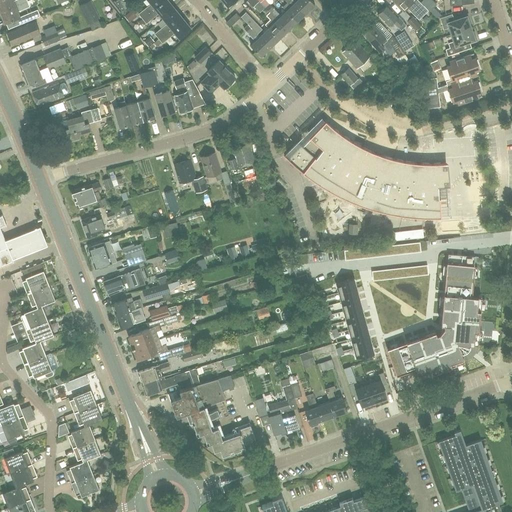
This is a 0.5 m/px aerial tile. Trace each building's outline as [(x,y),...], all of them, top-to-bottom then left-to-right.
[(27,2),(26,0),(15,0),(14,1),(13,0),(0,0),(0,10),(0,12),(3,10),(4,12),(7,11),(7,10),(27,2)] [(116,0),(114,2),(122,12),(131,4),(132,4),(128,0),(126,0),(125,1),(123,1),(122,0),(116,0)] [(142,19),(165,0),(148,0),(151,3),(138,14),(142,19)] [(164,18),(175,9),(168,0),(165,0),(142,19),(146,23),(159,13),(164,18)] [(297,22),(306,13),(296,2),(293,0),(284,0),(287,3),(283,7),(287,11),(297,22)] [(293,0),(296,2),(306,13),(315,4),(311,0),(293,0)] [(422,4),(421,3),(417,0),(412,0),(413,0),(412,0),(393,0),(404,10),(407,7),(413,13),(422,4)] [(423,0),(421,3),(422,4),(429,12),(434,7),(436,5),(431,0),(423,0)] [(99,19),(90,1),(86,3),(80,5),(86,18),(89,24),(99,19)] [(18,11),(29,7),(27,2),(7,10),(7,11),(4,12),(3,10),(0,12),(5,24),(21,18),(18,11)] [(266,7),(270,11),(288,30),(297,22),(287,11),(282,16),(269,3),(266,7)] [(378,14),(389,26),(393,22),(401,31),(406,25),(387,5),(378,14)] [(434,7),(429,12),(435,18),(442,15),(434,7)] [(158,39),(183,19),(175,9),(164,18),(167,23),(154,34),(158,39)] [(25,22),(40,16),(38,10),(22,16),(25,22)] [(265,24),(269,28),(279,39),(288,30),(270,11),(266,15),(270,20),(265,24)] [(232,16),(237,21),(240,18),(236,13),(232,16)] [(452,34),(471,28),(470,24),(472,23),(470,16),(468,17),(467,16),(455,20),(453,14),(440,18),(444,29),(450,27),(452,34)] [(416,31),(421,25),(412,16),(406,21),(416,31)] [(183,19),(158,39),(162,43),(175,33),(180,38),(191,29),(183,19)] [(254,21),(249,25),(253,30),(257,26),(258,25),(254,21)] [(31,35),(39,31),(35,22),(27,26),(27,25),(8,33),(13,45),(32,37),(31,35)] [(382,45),(387,41),(394,49),(400,58),(405,55),(399,45),(395,39),(392,35),(386,40),(385,39),(386,39),(374,25),(373,25),(371,24),(367,28),(367,30),(364,33),(380,52),(384,48),(382,45)] [(45,47),(60,40),(56,30),(54,25),(43,29),(45,34),(41,36),(45,47)] [(260,37),(253,30),(249,25),(248,25),(244,29),(249,33),(249,34),(256,41),(251,46),(261,56),(270,47),(260,37)] [(269,28),(260,37),(270,47),(279,39),(269,28)] [(471,28),(452,34),(454,41),(449,43),(450,48),(446,49),(448,56),(461,51),(459,45),(475,39),(475,38),(477,37),(474,31),(473,32),(471,28)] [(404,51),(413,45),(404,31),(395,36),(404,51)] [(154,36),(147,39),(150,44),(156,41),(154,36)] [(357,68),(371,57),(356,40),(343,52),(357,68)] [(100,44),(106,57),(111,55),(105,42),(100,44)] [(37,85),(52,79),(106,57),(100,44),(71,56),(68,47),(62,50),(61,48),(46,55),(22,65),(30,83),(35,81),(37,85)] [(200,62),(211,52),(206,46),(195,57),(200,62)] [(131,71),(140,68),(134,53),(125,56),(131,71)] [(449,89),(453,102),(457,101),(458,105),(482,97),(478,86),(476,80),(474,81),(473,77),(478,75),(477,71),(479,70),(477,64),(473,53),(450,61),(451,65),(447,66),(452,79),(446,81),(447,84),(438,87),(437,78),(435,78),(426,79),(423,80),(422,80),(424,94),(425,102),(425,109),(426,109),(441,107),(439,93),(449,89)] [(434,71),(441,69),(437,60),(430,63),(434,71)] [(233,82),(232,80),(235,78),(219,61),(208,71),(210,74),(201,82),(211,92),(220,84),(224,88),(227,86),(228,87),(233,82)] [(68,83),(88,75),(85,68),(65,76),(68,83)] [(351,85),(359,78),(350,68),(342,74),(351,85)] [(159,83),(155,69),(146,72),(150,86),(159,83)] [(143,88),(150,86),(146,72),(139,74),(143,88)] [(401,82),(418,79),(416,72),(395,74),(401,82)] [(184,82),(183,78),(174,81),(177,89),(178,88),(180,93),(175,95),(180,112),(182,112),(183,112),(187,111),(187,110),(193,108),(193,107),(205,103),(200,95),(192,79),(184,82)] [(272,101),(282,112),(290,104),(286,100),(291,96),(294,99),(304,91),(294,81),(272,101)] [(33,93),(39,107),(64,97),(63,94),(68,92),(68,90),(66,83),(64,82),(59,84),(58,82),(49,86),(33,93)] [(104,86),(108,101),(114,99),(110,85),(104,86)] [(106,96),(103,87),(89,91),(91,100),(106,96)] [(162,115),(175,111),(169,90),(156,94),(162,115)] [(76,109),(89,105),(85,94),(73,98),(76,109)] [(138,101),(144,120),(155,117),(150,98),(138,101)] [(126,105),(125,100),(120,102),(118,104),(119,107),(115,108),(120,127),(132,124),(126,105)] [(132,124),(144,120),(138,101),(126,105),(132,124)] [(91,130),(89,123),(102,119),(98,107),(81,112),(83,116),(67,120),(67,121),(60,123),(62,130),(65,129),(69,141),(81,137),(80,134),(91,130)] [(364,147),(360,145),(355,142),(352,141),(348,138),(344,136),(338,131),(334,128),(330,124),(326,120),(310,137),(311,138),(303,146),(299,142),(286,155),(285,155),(285,156),(295,166),(310,178),(314,182),(315,181),(318,183),(321,185),(326,188),(329,190),(339,195),(343,200),(343,198),(359,204),(359,206),(365,206),(374,209),(379,212),(380,210),(389,213),(389,215),(395,214),(411,216),(412,218),(418,216),(427,217),(432,219),(433,217),(441,217),(440,197),(439,198),(438,186),(447,186),(445,164),(445,163),(440,163),(434,163),(428,163),(422,163),(418,163),(412,162),(405,161),(402,160),(395,159),(393,158),(387,157),(379,154),(374,152),(371,151),(367,149),(364,147)] [(231,170),(255,162),(249,143),(233,148),(236,158),(228,160),(231,170)] [(223,178),(215,153),(202,157),(208,176),(215,174),(217,180),(222,179),(223,178)] [(197,178),(191,159),(175,164),(180,183),(192,179),(196,193),(208,189),(203,176),(197,178)] [(241,195),(261,188),(257,175),(237,181),(241,195)] [(106,189),(113,186),(110,177),(102,180),(106,189)] [(228,177),(223,178),(222,179),(230,201),(236,200),(228,177)] [(78,208),(98,201),(94,191),(102,189),(99,182),(92,185),(91,184),(72,190),(78,208)] [(173,190),(164,193),(170,211),(179,209),(173,190)] [(101,199),(98,200),(100,207),(107,205),(104,198),(101,199)] [(117,221),(134,215),(130,205),(114,211),(106,213),(108,220),(116,217),(117,221)] [(106,230),(100,214),(92,217),(91,216),(82,219),(88,237),(97,234),(97,233),(106,230)] [(4,220),(2,216),(0,216),(0,266),(13,261),(0,228),(0,227),(6,225),(4,220)] [(165,238),(179,234),(176,222),(162,226),(165,238)] [(41,224),(6,238),(14,257),(49,244),(41,224)] [(423,236),(422,229),(391,233),(392,239),(390,240),(425,236),(423,236)] [(156,236),(143,240),(148,257),(161,254),(159,249),(166,247),(164,241),(158,242),(156,236)] [(110,255),(105,242),(89,248),(96,268),(117,261),(114,254),(110,255)] [(146,260),(142,246),(142,247),(141,244),(134,246),(134,244),(123,248),(124,252),(128,266),(146,260)] [(175,251),(174,249),(171,250),(172,252),(165,255),(167,264),(180,260),(177,251),(175,251)] [(390,349),(387,350),(397,375),(416,368),(420,378),(465,361),(464,360),(463,355),(467,354),(471,350),(471,344),(477,344),(478,344),(482,297),(472,296),(475,267),(476,256),(448,254),(447,262),(448,262),(448,265),(447,265),(446,266),(448,266),(447,275),(446,275),(446,276),(447,276),(446,286),(445,286),(444,296),(443,307),(441,324),(444,324),(444,327),(440,333),(437,334),(436,331),(419,337),(410,340),(407,342),(400,344),(390,348),(390,349)] [(27,294),(49,285),(40,263),(22,270),(27,282),(23,284),(27,294)] [(134,289),(143,285),(140,279),(143,278),(140,269),(105,282),(109,294),(125,288),(126,291),(134,289)] [(339,292),(357,288),(354,278),(336,283),(339,292)] [(181,284),(183,290),(191,287),(188,281),(181,284)] [(172,298),(167,283),(159,285),(142,290),(145,300),(162,295),(164,300),(172,298)] [(37,307),(42,305),(55,300),(49,285),(27,294),(31,304),(35,302),(37,307)] [(357,288),(339,292),(341,302),(359,297),(357,288)] [(211,292),(204,297),(208,303),(215,299),(211,292)] [(117,316),(132,310),(137,308),(133,297),(131,297),(113,304),(117,316)] [(362,306),(359,297),(341,302),(344,311),(362,306)] [(25,329),(48,320),(42,305),(37,307),(24,312),(26,317),(21,319),(25,329)] [(153,320),(170,315),(178,312),(176,306),(168,309),(167,306),(150,311),(153,320)] [(364,315),(362,306),(344,311),(346,320),(364,315)] [(132,310),(117,316),(121,327),(145,319),(144,314),(134,318),(132,310)] [(58,322),(70,317),(68,312),(55,317),(58,322)] [(166,324),(179,320),(177,313),(163,317),(166,324)] [(364,315),(346,320),(349,330),(367,325),(364,315)] [(36,342),(40,340),(54,335),(48,320),(25,329),(29,339),(34,337),(36,342)] [(134,347),(158,338),(156,331),(159,330),(158,325),(129,336),(134,347)] [(369,334),(367,325),(349,330),(351,339),(369,334)] [(372,343),(369,334),(351,339),(354,348),(372,343)] [(158,338),(134,347),(138,359),(158,352),(158,354),(169,350),(166,344),(161,345),(158,338)] [(24,365),(46,356),(40,340),(36,342),(22,348),(25,353),(20,355),(24,365)] [(218,345),(221,353),(231,349),(228,341),(218,345)] [(173,356),(186,352),(191,350),(189,343),(171,349),(173,356)] [(374,353),(372,343),(354,348),(356,358),(374,353)] [(200,348),(182,354),(185,361),(202,356),(200,348)] [(316,352),(319,359),(327,355),(325,349),(316,352)] [(313,357),(311,350),(300,354),(302,361),(313,357)] [(46,356),(24,365),(28,374),(32,372),(34,378),(44,374),(46,377),(48,378),(52,376),(53,374),(46,356)] [(313,357),(302,361),(304,368),(316,365),(313,357)] [(138,372),(142,383),(158,378),(158,377),(162,376),(160,371),(170,368),(168,362),(154,367),(154,366),(138,372)] [(345,374),(352,372),(350,366),(343,369),(345,374)] [(184,389),(200,384),(195,369),(196,368),(174,375),(174,376),(165,379),(164,376),(158,378),(142,383),(146,395),(162,389),(162,390),(165,389),(164,388),(182,382),(184,389)] [(379,376),(367,380),(374,402),(387,397),(382,385),(387,383),(383,372),(378,374),(379,376)] [(86,375),(79,378),(82,385),(89,382),(86,375)] [(200,384),(184,389),(181,390),(182,395),(171,399),(178,416),(190,411),(222,400),(226,399),(223,391),(234,386),(230,375),(200,384)] [(354,382),(349,384),(353,395),(358,394),(362,406),(374,402),(367,380),(364,382),(355,385),(354,382)] [(290,385),(294,398),(302,396),(298,382),(290,385)] [(44,396),(50,408),(62,400),(60,397),(69,392),(64,384),(44,396)] [(294,398),(290,385),(282,387),(286,400),(289,399),(294,398)] [(326,389),(330,401),(335,415),(348,411),(343,397),(337,399),(334,391),(337,390),(335,385),(326,389)] [(74,413),(96,404),(90,389),(72,396),(75,402),(70,404),(74,413)] [(323,420),(318,406),(315,397),(313,393),(306,395),(308,400),(309,400),(311,408),(305,410),(310,424),(311,424),(312,427),(319,424),(318,422),(323,420)] [(288,431),(279,402),(266,406),(263,398),(254,401),(259,417),(269,413),(275,435),(288,431)] [(279,402),(288,431),(300,427),(295,411),(292,412),(289,399),(286,400),(279,402)] [(222,400),(190,411),(199,435),(205,432),(209,444),(213,442),(215,450),(221,448),(223,455),(247,446),(245,442),(256,438),(251,424),(239,428),(240,432),(223,438),(219,427),(213,429),(209,418),(211,417),(213,422),(222,419),(218,408),(207,412),(206,410),(224,403),(222,400)] [(323,420),(335,415),(330,401),(318,406),(323,420)] [(13,403),(0,407),(0,421),(1,425),(24,416),(20,406),(15,408),(13,403)] [(84,426),(89,424),(102,419),(96,404),(74,413),(78,423),(82,421),(84,426)] [(33,406),(25,408),(28,419),(36,416),(33,406)] [(26,423),(24,416),(1,425),(7,440),(25,433),(23,428),(28,426),(26,423)] [(73,448),(95,440),(89,424),(84,426),(71,431),(73,437),(69,439),(73,448)] [(465,444),(460,429),(454,431),(455,434),(438,440),(456,490),(461,488),(469,511),(499,511),(501,511),(498,502),(503,501),(480,438),(465,444)] [(83,461),(87,459),(101,454),(95,440),(73,448),(76,457),(80,456),(83,461)] [(10,473),(33,464),(29,454),(24,456),(22,451),(15,454),(12,448),(2,452),(4,458),(10,473)] [(71,483),(93,474),(87,459),(83,461),(69,466),(72,472),(67,474),(71,483)] [(16,488),(21,486),(34,481),(32,475),(36,473),(33,464),(10,473),(16,488)] [(93,474),(71,483),(75,493),(79,491),(81,496),(99,489),(93,474)] [(8,508),(31,499),(28,490),(23,491),(21,486),(16,488),(2,493),(8,508)] [(321,511),(288,511),(281,493),(273,497),(274,500),(262,505),(264,511),(378,511),(376,511),(370,494),(354,500),(353,497),(340,502),(341,505),(321,511)] [(31,499),(8,508),(9,511),(31,511),(35,509),(31,499)]
